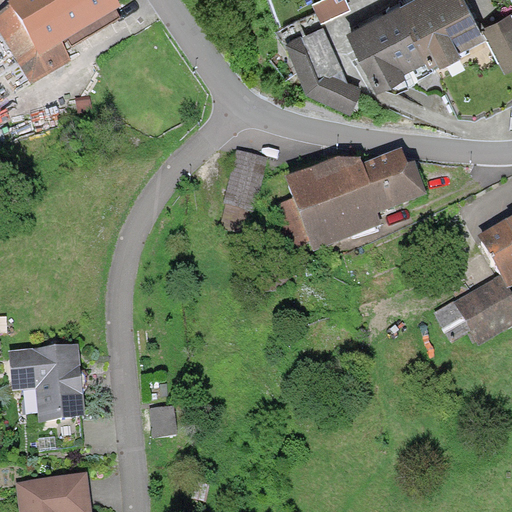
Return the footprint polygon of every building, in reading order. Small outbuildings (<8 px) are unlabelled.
[(116,0),(20,0),(0,12),(0,34),(30,84),(72,59),(62,43),(81,31),(121,8),(116,0)] [(314,0),(323,18),(349,5),(346,0),(314,0)] [(397,0),(392,3),(347,26),(377,83),(384,80),(398,82),(433,65),(400,0),(397,0)] [(400,0),(433,65),(489,36),(483,26),(470,0),(400,0)] [(511,10),(483,26),(489,36),(506,70),(511,66),(511,10)] [(287,39),(308,87),(350,106),(362,84),(325,69),(320,73),(302,32),(287,39)] [(352,154),(286,179),(293,199),(310,242),(313,252),(384,225),(380,216),(392,212),(430,197),(416,159),(410,161),(404,147),(356,165),(352,154)] [(228,206),(223,226),(251,232),(266,160),(235,154),(225,204),(228,206)] [(291,249),(310,242),(293,199),(275,206),(291,249)] [(511,219),(481,238),(502,275),(509,289),(511,287),(511,219)] [(387,244),(352,259),(365,289),(401,274),(387,244)] [(496,281),(468,297),(490,339),(511,327),(511,294),(509,289),(502,275),(495,280),(496,281)] [(421,403),(467,378),(464,373),(482,364),(453,311),(389,345),(421,403)] [(38,389),(41,422),(85,419),(83,395),(86,388),(86,378),(81,372),(79,347),(10,354),(14,391),(38,389)] [(150,410),(152,437),(176,435),(174,408),(150,410)] [(41,480),(18,483),(21,511),(92,511),(87,474),(41,480)]
